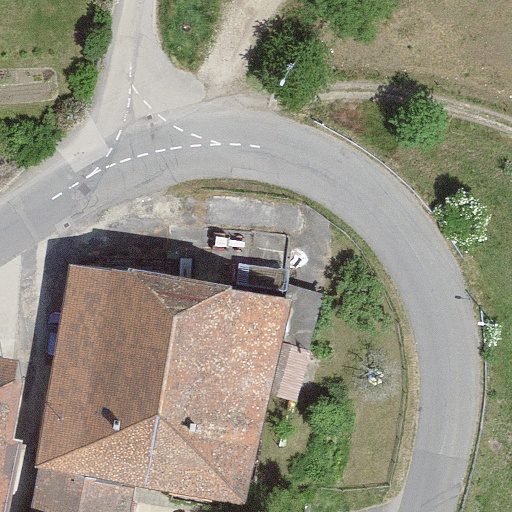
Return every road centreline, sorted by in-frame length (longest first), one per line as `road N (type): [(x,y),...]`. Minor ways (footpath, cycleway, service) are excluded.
road 1 (tertiary): [(429,511),(450,396),(445,325),(422,264),(385,211),(347,179),(273,151),(226,145),(130,164)]
road 2 (track): [(226,145),(244,113),(326,90),(391,94),(511,126)]
road 3 (residential): [(130,164),(147,0)]
road 4 (tertiary): [(130,164),(0,238)]
